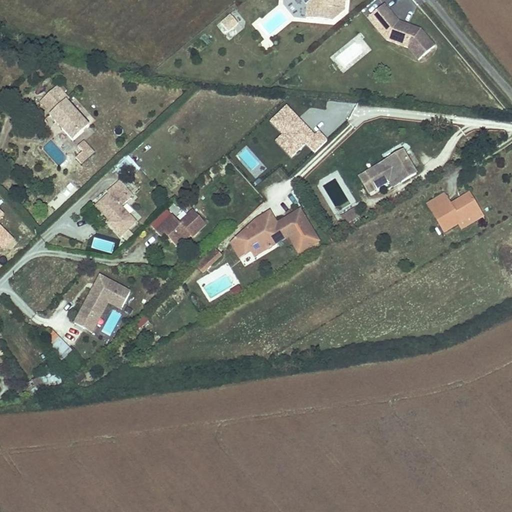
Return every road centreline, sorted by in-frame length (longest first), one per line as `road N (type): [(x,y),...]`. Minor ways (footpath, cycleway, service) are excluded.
road 1 (unknown): [(469,126),(365,117),(268,204)]
road 2 (unclassified): [(511,94),(432,0)]
